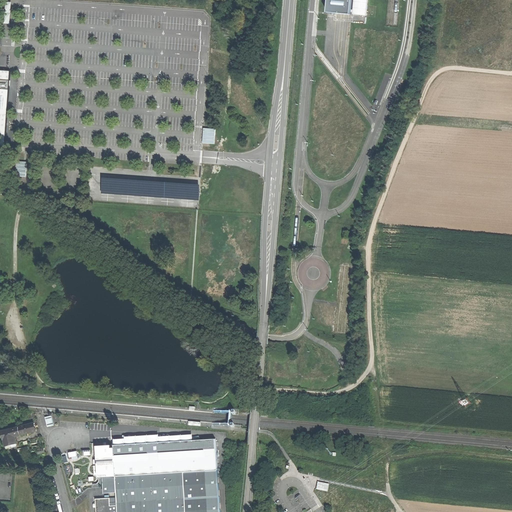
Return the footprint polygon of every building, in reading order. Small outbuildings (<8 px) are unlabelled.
[(331,0),(330,13),(339,14),(347,15),(366,17),(367,0),(331,0)] [(0,145),(6,146),(11,71),(0,70),(0,145)] [(204,142),(216,143),(217,128),(205,127),(204,142)] [(336,302),(333,331),(349,333),(357,265),(341,263),(336,302)] [(33,423),(18,427),(20,435),(36,431),(33,423)] [(18,427),(6,430),(8,438),(11,437),(14,437),(20,435),(18,427)] [(6,430),(1,431),(5,446),(13,444),(11,437),(8,438),(6,430)] [(220,511),(216,440),(97,446),(98,462),(99,478),(104,478),(118,477),(119,496),(119,500),(119,511),(220,511)] [(118,477),(104,478),(104,487),(105,496),(119,496),(118,477)] [(318,489),(329,490),(330,482),(318,482),(318,489)] [(111,511),(111,500),(97,501),(96,511),(111,511)] [(119,511),(119,500),(111,500),(111,511),(119,511)]
